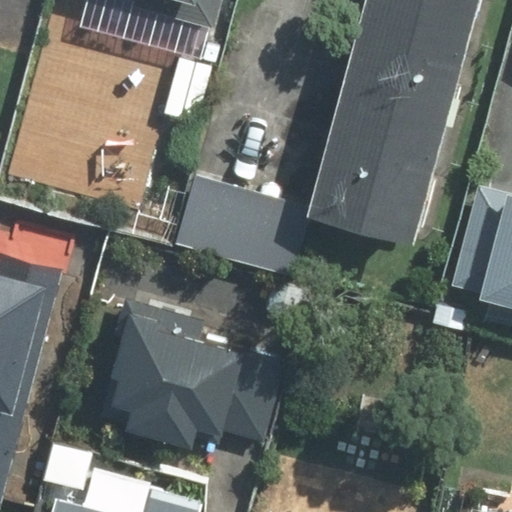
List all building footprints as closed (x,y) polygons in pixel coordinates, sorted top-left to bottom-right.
[(112,0),(218,29),(225,0),(112,0)] [(347,0),(294,202),(191,175),(172,248),(280,276),(293,225),(403,254),(437,127),(448,130),(465,64),(452,61),(468,0),(347,0)] [(511,191),(494,187),(462,306),(438,299),(431,323),(511,344),(511,191)] [(0,503),(47,318),(33,314),(41,283),(18,277),(23,258),(0,252),(0,503)] [(155,321),(114,310),(88,411),(121,419),(116,435),(184,452),(188,436),(216,443),(219,429),(263,440),(284,358),(206,338),(211,318),(160,305),(155,321)] [(91,456),(42,444),(32,484),(81,497),(91,456)] [(195,511),(199,501),(138,485),(131,511),(116,511),(44,493),(39,511),(195,511)] [(474,511),(463,510),(462,511),(511,511),(511,492),(479,486),(474,511)]
